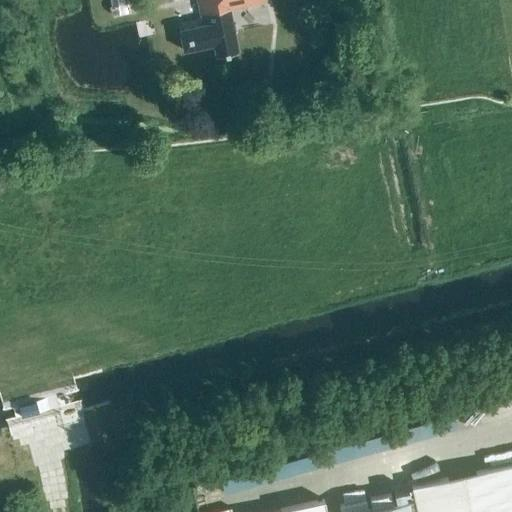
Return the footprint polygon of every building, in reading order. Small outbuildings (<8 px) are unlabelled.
[(238,53),(229,9),(266,1),(265,0),(197,0),(202,25),(179,30),(183,51),(213,46),(215,57),(238,53)] [(174,31),(172,19),(158,22),(161,34),(174,31)] [(348,148),(327,152),(329,164),(351,161),(348,148)] [(56,396),(36,401),(38,410),(58,405),(56,396)] [(417,511),(511,511),(511,464),(412,486),(417,511)] [(410,511),(408,500),(352,511),(410,511)] [(319,511),(317,501),(266,511),(319,511)]
